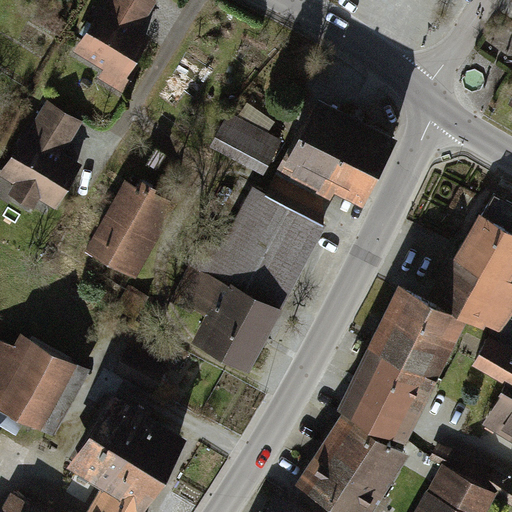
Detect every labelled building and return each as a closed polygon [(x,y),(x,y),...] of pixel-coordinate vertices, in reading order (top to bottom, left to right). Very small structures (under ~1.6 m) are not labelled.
[(92,80),(117,95),(133,66),(128,63),(144,36),(136,31),(153,1),(150,0),(104,0),(99,10),(92,6),(65,53),(97,71),(92,80)] [(511,0),(495,0),(495,2),(511,14),(511,0)] [(344,206),(382,133),(295,89),(273,132),(226,108),(210,138),(344,206)] [(80,123),(43,101),(25,132),(19,129),(0,161),(0,181),(8,186),(1,198),(24,211),(30,200),(48,210),(75,164),(61,155),(80,123)] [(172,203),(116,175),(77,255),(132,282),(172,203)] [(319,223),(243,188),(217,245),(200,237),(170,302),(197,314),(181,349),(238,376),(268,311),(277,315),(319,223)] [(511,226),(483,210),(460,249),(438,285),(501,323),(511,305),(511,278),(506,274),(511,263),(511,226)] [(464,310),(403,279),(376,330),(373,337),(434,368),(464,310)] [(1,345),(0,344),(0,408),(45,433),(79,370),(9,331),(1,345)] [(511,376),(511,348),(488,335),(476,357),(511,377),(511,376)] [(434,368),(373,337),(351,378),(343,394),(404,426),(434,368)] [(164,366),(125,346),(111,374),(150,393),(164,366)] [(178,420),(100,379),(72,430),(152,472),(178,420)] [(511,443),(511,384),(505,380),(479,424),(511,443)] [(402,449),(344,411),(324,442),(303,474),(341,499),(361,511),(402,449)] [(0,507),(0,511),(131,511),(152,472),(72,430),(51,468),(89,490),(77,511),(45,511),(26,502),(25,505),(6,496),(0,507)] [(442,441),(439,450),(472,461),(475,452),(442,441)] [(446,463),(418,511),(480,511),(493,489),(446,463)]
